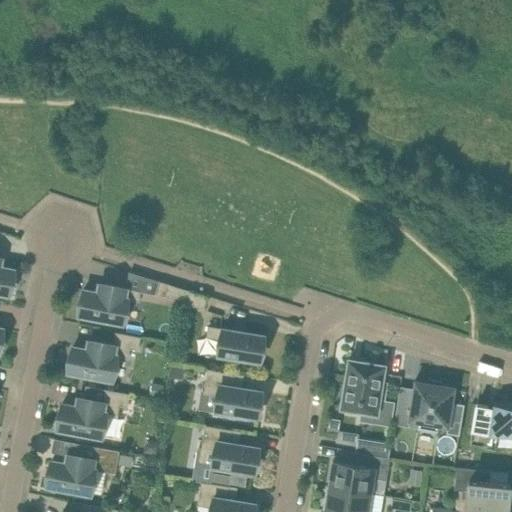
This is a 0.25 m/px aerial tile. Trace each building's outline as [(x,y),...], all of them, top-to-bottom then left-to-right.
[(0,256),(0,291),(10,293),(11,288),(13,288),(16,274),(14,274),(15,268),(1,266),(2,257),(0,256)] [(156,293),(180,300),(184,288),(159,280),(156,293)] [(81,294),(78,308),(80,308),(79,314),(99,318),(123,322),(128,298),(140,301),(142,290),(100,282),(98,291),(84,289),(83,294),(81,294)] [(184,288),(180,300),(205,308),(209,296),(184,288)] [(219,353),(241,356),(260,359),(265,334),(209,325),(207,336),(221,339),(219,353)] [(70,351),(68,365),(70,365),(69,371),(88,374),(113,379),(117,355),(129,357),(131,347),(139,349),(141,336),(116,331),(113,344),(89,339),(87,348),(73,346),(72,351),(70,351)] [(385,364),(350,358),(342,406),(362,409),(382,412),(384,399),(387,382),(382,382),(385,364)] [(172,364),(170,376),(183,378),(185,366),(172,364)] [(219,394),(216,408),(258,415),(262,390),(234,385),(236,373),(208,368),(204,392),(219,394)] [(399,397),(395,423),(410,426),(411,419),(419,420),(418,427),(438,430),(439,424),(448,425),(447,432),(459,434),(464,404),(452,402),(455,386),(416,379),(414,388),(413,399),(399,397)] [(152,381),(150,394),(163,397),(165,384),(152,381)] [(60,408),(57,422),(59,422),(58,428),(102,436),(114,438),(118,414),(120,404),(128,406),(131,393),(105,388),(86,384),(83,397),(78,396),(77,405),(63,403),(62,408),(60,408)] [(493,406),(477,403),(471,442),(488,444),(490,431),(511,434),(511,404),(494,402),(493,406)] [(214,464),(235,468),(255,471),(259,446),(231,441),(233,429),(205,424),(201,448),(216,451),(214,464)] [(391,442),(358,437),(355,451),(389,457),(391,442)] [(145,444),(143,451),(156,454),(159,441),(151,440),(145,444)] [(51,465),(49,465),(46,479),(48,479),(47,485),(91,493),(96,469),(116,473),(120,450),(75,442),(72,454),(68,453),(66,462),(52,460),(51,465)] [(333,460),(329,485),(371,492),(374,477),(387,479),(390,457),(389,457),(364,453),(361,464),(333,460)] [(485,469),(457,467),(454,488),(468,490),(466,511),(479,511),(508,511),(509,502),(511,502),(511,488),(511,484),(483,481),(485,469)] [(209,471),(207,481),(230,485),(232,475),(209,471)] [(202,480),(198,504),(212,507),(211,511),(254,511),(256,502),(228,497),(230,485),(207,481),(202,480)] [(368,511),(371,492),(329,485),(325,511),(331,511),(368,511)]
